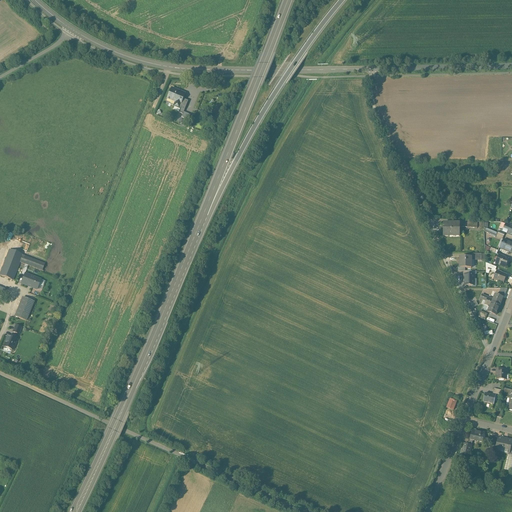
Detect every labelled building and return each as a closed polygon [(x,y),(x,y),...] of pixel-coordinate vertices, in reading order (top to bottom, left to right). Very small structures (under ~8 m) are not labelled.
[(176,90),(172,88),(168,99),(176,102),(175,106),(179,108),(179,107),(181,108),(185,110),(188,102),(183,100),(185,94),(180,92),(180,93),(175,91),(176,90)] [(459,223),(443,223),(443,236),(459,236),(459,223)] [(511,226),(506,224),(503,232),(505,233),(507,234),(511,236),(511,226)] [(0,274),(0,275),(12,280),(19,262),(22,255),(9,250),(0,274)] [(22,255),(19,262),(42,271),(45,264),(22,255)] [(505,257),(499,255),(497,260),(498,260),(496,264),(505,268),(508,260),(505,258),(505,257)] [(471,257),(460,257),(460,268),(465,268),(471,268),(471,257)] [(490,265),(485,263),(486,273),(489,273),(491,271),(496,273),(497,271),(495,271),(489,268),(490,265)] [(501,273),(497,271),(496,273),(493,279),(504,283),(507,276),(506,275),(506,276),(501,274),(501,273)] [(40,280),(25,274),(21,284),(37,290),(40,280)] [(472,275),(463,275),(463,282),(466,282),(466,286),(473,286),(473,282),(474,282),(474,275),(472,275)] [(503,298),(495,294),(493,299),(488,297),(486,301),(499,306),(503,298)] [(26,321),(34,302),(22,298),(15,316),(26,321)] [(499,306),(486,301),(484,305),(488,307),(488,306),(490,307),(488,312),(496,315),(499,306)] [(487,314),(480,311),(478,315),(480,318),(485,320),(487,314)] [(21,328),(15,326),(13,332),(19,335),(21,328)] [(483,335),(492,335),(491,331),(487,331),(487,327),(483,327),(483,335)] [(12,350),(17,340),(8,337),(4,347),(12,350)] [(506,372),(501,372),(502,369),(497,369),(496,374),(497,374),(497,380),(506,380),(506,372)] [(511,390),(504,389),(503,395),(510,396),(507,410),(511,411),(511,390)] [(497,396),(485,393),(483,402),(495,404),(497,396)] [(456,402),(450,400),(447,408),(453,410),(456,402)] [(503,409),(500,408),(499,411),(496,410),(495,417),(501,418),(503,409)] [(484,434),(472,431),(470,440),(471,439),(478,441),(478,442),(482,443),(484,434)] [(511,443),(511,441),(498,438),(495,449),(495,451),(508,454),(509,449),(510,450),(511,443)] [(471,446),(464,444),(463,450),(462,449),(461,453),(469,455),(469,454),(471,446),(471,447),(471,446)]
